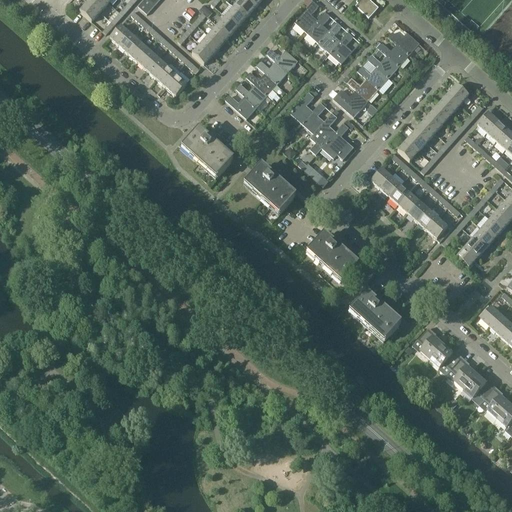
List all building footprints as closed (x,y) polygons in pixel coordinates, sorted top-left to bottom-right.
[(108,6),(101,0),(90,0),(87,4),(100,15),(103,11),(108,6)] [(131,9),(138,0),(131,0),(128,3),(127,5),(131,9)] [(145,0),(144,0),(141,4),(150,12),(154,8),(145,0)] [(215,0),(210,6),(214,9),(221,0),(215,0)] [(241,0),(233,10),(245,20),(254,11),(241,0)] [(260,0),(241,0),(254,11),(262,1),(260,0)] [(369,20),(378,10),(366,0),(362,0),(361,0),(359,0),(356,4),(358,5),(355,8),(369,20)] [(306,10),(312,4),(309,1),(303,7),(306,10)] [(100,15),(87,4),(79,14),(91,25),(92,24),(100,15)] [(141,4),(137,8),(146,17),(150,12),(141,4)] [(294,26),(306,36),(317,23),(311,18),(318,9),(313,4),(294,26)] [(122,18),(131,9),(127,5),(121,12),(119,15),(122,18)] [(202,15),(205,18),(214,9),(210,6),(202,15)] [(233,10),(225,19),(237,30),(245,20),(233,10)] [(143,22),(133,13),(129,17),(139,26),(143,22)] [(114,27),(122,18),(119,15),(113,21),(110,24),(114,27)] [(193,25),(197,28),(205,18),(202,15),(193,25)] [(324,15),(317,23),(306,36),(317,46),(336,25),(328,33),(322,27),(329,19),(324,15)] [(225,19),(216,28),(228,39),(237,30),(225,19)] [(152,30),(143,22),(139,26),(149,34),(152,30)] [(114,27),(110,24),(102,33),(105,37),(114,27)] [(185,34),(189,37),(197,28),(193,25),(185,34)] [(340,44),(334,38),(341,30),(336,25),(317,46),(329,56),(340,44)] [(120,28),(109,40),(119,49),(130,37),(120,28)] [(216,28),(208,38),(220,48),(228,39),(216,28)] [(161,39),(152,30),(149,34),(158,42),(161,39)] [(347,35),(340,44),(329,56),(338,64),(335,66),(338,69),(341,67),(352,54),(345,48),(356,36),(352,33),(349,37),(347,35)] [(177,44),(180,47),(189,37),(185,34),(177,44)] [(419,47),(407,36),(401,42),(393,35),(388,40),(396,47),(409,58),(419,47)] [(128,57),(139,45),(130,37),(119,49),(128,57)] [(208,38),(200,47),(212,58),(220,48),(208,38)] [(171,47),(161,39),(158,42),(167,51),(171,47)] [(139,45),(128,57),(137,66),(148,53),(139,45)] [(409,58),(396,47),(391,54),(382,46),(377,52),(386,59),(398,70),(409,58)] [(180,55),(171,47),(167,51),(177,59),(180,55)] [(200,47),(191,56),(191,57),(203,67),(212,58),(200,47)] [(297,64),(285,53),(279,60),(270,52),(266,58),(274,65),(287,76),(297,64)] [(148,53),(137,66),(147,74),(157,62),(148,53)] [(189,63),(180,55),(177,59),(186,67),(189,63)] [(386,59),(380,65),(372,58),(367,63),(376,71),(376,70),(388,81),(398,70),(386,59)] [(157,62),(147,74),(156,82),(167,70),(157,62)] [(199,72),(189,63),(186,67),(196,76),(199,72)] [(287,76),(274,65),(269,71),(260,64),(255,69),(264,77),(276,88),(287,76)] [(376,70),(376,71),(370,77),(362,69),(361,70),(359,69),(355,73),(365,82),(366,82),(378,93),(388,81),(376,70)] [(167,70),(156,82),(165,90),(176,78),(167,70)] [(276,88),(264,77),(259,83),(250,75),(245,80),(254,88),(266,99),(276,88)] [(176,78),(165,90),(175,99),(186,87),(176,78)] [(366,82),(365,82),(360,88),(352,81),(347,86),(368,104),(378,93),(366,82)] [(368,104),(347,86),(355,93),(349,100),(341,92),(332,102),(353,121),(368,104)] [(266,99),(254,88),(248,95),(240,87),(235,92),(243,100),(244,100),(256,111),(266,99)] [(456,87),(447,97),(460,108),(468,98),(456,87)] [(308,96),(290,117),(301,127),(320,106),(312,114),(306,109),(313,100),(308,96)] [(460,108),(447,97),(439,106),(451,117),(460,108)] [(244,100),(243,100),(238,106),(229,98),(225,104),(246,122),(256,111),(244,100)] [(325,111),(320,106),(301,127),(313,137),(331,116),(324,124),(318,119),(325,111)] [(451,117),(439,106),(430,116),(443,127),(451,117)] [(482,110),(479,107),(470,117),(473,120),(482,110)] [(335,135),(329,129),(337,121),(331,116),(313,137),(310,141),(315,146),(310,153),(315,158),(321,151),(343,127),(343,126),(335,135)] [(443,127),(430,116),(422,125),(435,136),(443,127)] [(477,128),(486,136),(497,124),(487,116),(477,128)] [(465,130),(473,120),(470,117),(461,127),(465,130)] [(506,133),(497,124),(486,136),(496,144),(506,133)] [(435,136),(422,125),(414,135),(426,146),(435,136)] [(348,131),(343,127),(321,151),(333,162),(340,154),(344,158),(352,149),(341,139),(348,131)] [(457,139),(465,130),(461,127),(453,136),(457,139)] [(505,153),(511,144),(511,137),(506,133),(496,144),(499,148),(505,153)] [(231,165),(213,149),(215,147),(207,140),(208,139),(207,138),(204,141),(196,134),(182,149),(217,180),(231,165)] [(426,146),(414,135),(405,144),(418,155),(426,146)] [(448,149),(457,139),(453,136),(445,145),(448,149)] [(467,138),(463,142),(474,151),(477,147),(467,138)] [(418,155),(405,144),(397,154),(409,165),(418,155)] [(440,158),(448,149),(445,145),(436,155),(440,158)] [(474,151),(483,159),(486,155),(477,147),(474,151)] [(290,160),(295,155),(291,152),(288,152),(285,155),(290,160)] [(432,167),(440,158),(436,155),(428,164),(432,167)] [(490,158),(486,155),(483,159),(492,167),(495,164),(490,158)] [(404,165),(393,156),(390,160),(400,169),(404,165)] [(423,177),(432,167),(428,164),(419,174),(423,177)] [(502,175),(505,172),(495,164),(492,167),(494,168),(502,175)] [(413,174),(404,165),(400,169),(410,177),(413,174)] [(278,183),(269,176),(270,175),(270,174),(267,177),(258,170),(245,185),(279,216),(293,201),(276,185),(278,183)] [(381,171),(370,183),(380,192),(390,180),(381,171)] [(511,178),(505,172),(502,175),(511,184),(511,182),(511,178)] [(313,173),(309,177),(314,182),(317,177),(313,173)] [(421,180),(413,174),(410,177),(419,186),(422,182),(421,180)] [(390,180),(380,192),(389,200),(400,188),(390,180)] [(495,193),(504,184),(500,180),(491,190),(495,193)] [(430,189),(422,182),(419,186),(428,194),(432,190),(430,189)] [(400,188),(389,200),(398,208),(409,197),(400,188)] [(438,202),(441,198),(432,190),(428,194),(438,202)] [(487,203),(495,193),(491,190),(488,194),(483,199),(487,203)] [(409,197),(398,208),(408,217),(418,205),(409,197)] [(449,206),(441,198),(438,202),(447,210),(450,207),(449,206)] [(478,212),(487,203),(483,199),(480,203),(475,209),(478,212)] [(511,220),(511,208),(506,203),(498,213),(510,223),(511,220)] [(418,205),(408,217),(417,225),(428,213),(418,205)] [(457,219),(460,215),(450,207),(447,210),(457,219)] [(470,221),(478,212),(475,209),(467,217),(466,218),(470,221)] [(428,213),(417,225),(426,234),(437,222),(428,213)] [(510,223),(498,213),(489,222),(501,233),(510,223)] [(462,231),(470,221),(466,218),(458,227),(462,231)] [(437,222),(426,234),(436,242),(447,230),(437,222)] [(501,233),(489,222),(481,231),(493,242),(501,233)] [(453,240),(462,231),(458,227),(450,237),(453,240)] [(493,242),(481,231),(473,241),(485,251),(493,242)] [(450,237),(441,246),(445,250),(453,240),(450,237)] [(340,252),(332,244),(333,243),(332,243),(330,246),(321,238),(307,254),(342,285),(356,269),(338,254),(340,252)] [(473,241),(464,250),(476,261),(485,251),(473,241)] [(464,250),(456,259),(456,260),(468,270),(476,261),(464,250)] [(511,305),(511,301),(505,295),(502,299),(511,307),(511,305)] [(383,310),(375,303),(375,302),(372,305),(363,297),(350,312),(385,343),(398,328),(381,312),(383,310)] [(481,321),(491,330),(501,318),(492,309),(481,321)] [(501,318),(491,330),(500,338),(511,326),(501,318)] [(511,327),(511,326),(500,338),(509,346),(511,343),(511,327)] [(421,354),(430,363),(444,348),(432,337),(433,335),(428,331),(418,343),(425,349),(421,354)] [(456,358),(444,348),(430,363),(440,371),(444,367),(451,373),(462,360),(458,356),(456,358)] [(467,364),(462,360),(451,373),(458,379),(454,384),(464,392),(477,377),(465,367),(467,364)] [(479,409),(496,390),(491,386),(489,388),(477,377),(464,392),(473,401),(472,402),(479,409)] [(500,394),(496,390),(479,409),(486,415),(488,414),(498,422),(511,407),(498,396),(500,394)] [(511,440),(511,439),(511,408),(511,407),(498,422),(505,429),(505,434),(511,440)]
